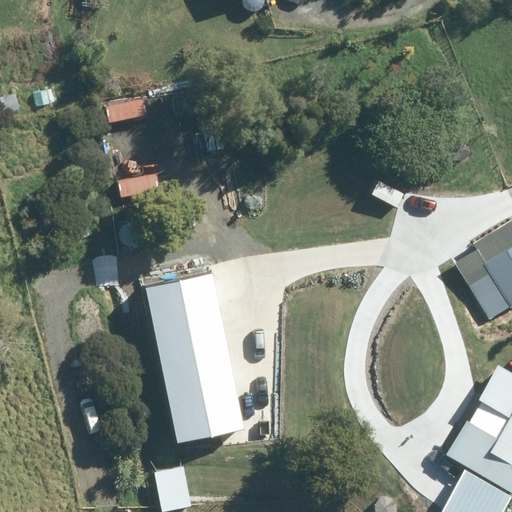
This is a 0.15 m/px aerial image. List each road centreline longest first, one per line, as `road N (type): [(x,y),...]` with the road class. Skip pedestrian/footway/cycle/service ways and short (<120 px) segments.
road 1 (track): [(511,202),(420,245),(368,307),(352,380),(371,433),(421,468)]
road 2 (track): [(410,0),(330,23),(280,16)]
